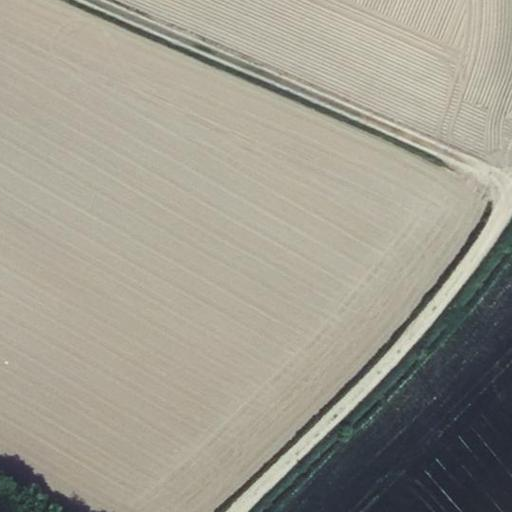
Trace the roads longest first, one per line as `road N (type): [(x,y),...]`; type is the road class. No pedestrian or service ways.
road 1 (track): [(511,187),(467,159),(91,0)]
road 2 (track): [(511,197),(471,264),(400,352),(237,511)]
